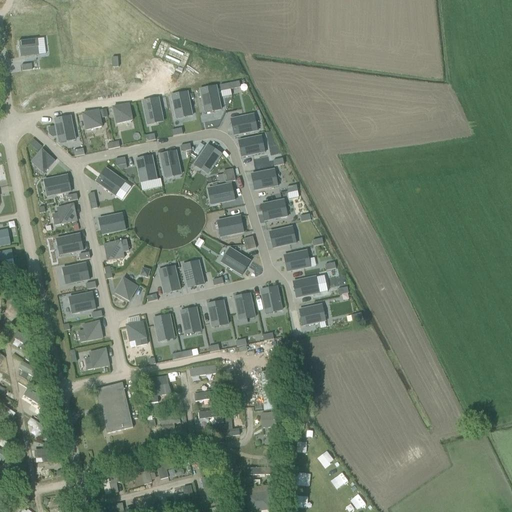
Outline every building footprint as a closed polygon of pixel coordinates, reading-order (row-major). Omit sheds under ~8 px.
[(39,0),(23,0),(29,10),(42,4),(39,0)] [(53,8),(53,16),(48,16),(48,24),(55,24),(55,31),(67,30),(66,7),(53,8)] [(70,51),(69,38),(58,39),(58,52),(70,51)] [(37,41),(19,43),(20,57),(38,55),(37,41)] [(112,80),(91,84),(94,95),(114,91),(112,80)] [(216,87),(200,90),(204,113),(213,111),(212,105),(220,103),(216,87)] [(187,93),(171,96),(176,119),(184,117),(183,111),(191,109),(187,93)] [(158,99),(142,102),(146,125),(155,123),(154,117),(162,115),(158,99)] [(129,105),(113,108),(116,124),(132,121),(129,105)] [(98,111),(83,115),(86,131),(102,127),(100,120),(98,112),(98,111)] [(248,116),(231,120),(234,136),(257,131),(256,124),(249,125),(248,116)] [(71,117),(54,121),(59,144),(68,142),(66,136),(74,134),(71,117)] [(182,129),(172,131),(173,137),(183,135),(182,129)] [(261,136),(238,141),(242,158),(258,154),(257,145),(263,144),(261,136)] [(33,139),(29,144),(33,147),(37,143),(33,139)] [(207,146),(194,165),(201,170),(205,165),(211,169),(221,155),(207,146)] [(31,164),(44,174),(54,161),(42,151),(31,164)] [(176,152),(160,156),(164,179),(173,177),(172,171),(180,169),(176,152)] [(152,157),(136,160),(140,183),(149,182),(148,175),(156,174),(152,157)] [(106,169),(96,183),(115,196),(120,189),(114,185),(119,178),(106,169)] [(233,170),(223,172),(224,178),(234,176),(233,170)] [(274,170),(251,175),(254,192),(271,188),(269,179),(275,178),(274,170)] [(67,175),(43,180),(45,189),(52,187),(54,196),(71,193),(67,175)] [(231,185),(209,189),(210,198),(217,197),(218,204),(235,201),(231,185)] [(77,194),(67,196),(68,203),(78,201),(77,194)] [(284,201),(261,206),(264,222),(281,219),(279,210),(285,209),(284,201)] [(59,214),(52,215),(54,226),(61,224),(76,221),(73,206),(58,209),(59,214)] [(115,215),(98,218),(102,236),(126,231),(124,222),(117,223),(115,215)] [(240,217),(217,222),(219,231),(226,229),(227,237),(244,233),(240,217)] [(292,228),(269,233),(273,250),(290,246),(288,237),(294,236),(292,228)] [(0,247),(11,247),(10,230),(0,230),(0,247)] [(80,235),(56,239),(58,248),(65,246),(67,255),(74,254),(83,252),(80,235)] [(252,237),(243,240),(245,246),(254,243),(252,237)] [(120,243),(105,246),(108,261),(123,258),(122,253),(129,252),(127,241),(120,243)] [(254,243),(245,246),(246,251),(256,248),(254,243)] [(230,250),(226,258),(231,261),(227,267),(241,276),(250,262),(230,250)] [(0,262),(5,262),(5,265),(14,265),(14,251),(0,251),(0,262)] [(307,252),(284,257),(287,273),(304,270),(302,261),(308,260),(307,252)] [(192,270),(184,272),(188,289),(204,285),(199,262),(190,264),(192,270)] [(86,264),(62,268),(64,277),(71,275),(73,284),(80,283),(89,281),(86,264)] [(143,268),(141,276),(149,278),(151,269),(143,268)] [(168,276),(160,278),(164,294),(180,291),(175,268),(166,270),(168,276)] [(316,278),(293,283),(297,299),(313,296),(311,287),(318,286),(316,278)] [(123,279),(114,293),(129,302),(138,287),(123,279)] [(277,287),(261,290),(265,314),(274,312),(273,306),(281,304),(277,287)] [(91,293),(68,298),(70,306),(77,305),(79,314),(86,312),(95,310),(91,293)] [(250,294),(234,297),(238,321),(247,319),(246,313),(254,311),(250,294)] [(156,295),(147,297),(148,303),(158,300),(156,295)] [(223,301),(207,305),(211,328),(220,326),(219,320),(227,318),(223,301)] [(322,306),(299,310),(302,327),(319,323),(317,315),(324,313),(322,306)] [(196,308),(180,312),(185,335),(194,333),(192,327),(200,325),(196,308)] [(169,315),(153,319),(158,342),(167,340),(165,334),(173,332),(169,315)] [(84,331),(78,332),(80,343),(86,341),(102,338),(99,323),(83,326),(84,331)] [(145,339),(142,323),(140,324),(128,326),(127,327),(130,342),(135,341),(136,348),(147,346),(145,339)] [(27,353),(33,343),(17,332),(13,339),(22,344),(19,349),(27,353)] [(273,333),(263,335),(264,342),(274,340),(273,333)] [(245,339),(235,342),(237,348),(246,346),(245,339)] [(218,345),(208,347),(209,353),(219,351),(218,345)] [(89,358),(84,359),(87,371),(92,370),(109,366),(106,350),(89,353),(90,358),(89,358)] [(217,365),(192,368),(193,385),(218,382),(217,365)] [(282,371),(260,373),(263,411),(285,410),(282,371)] [(166,378),(146,381),(149,404),(158,403),(157,397),(169,394),(166,378)] [(96,390),(107,434),(133,428),(122,384),(96,390)] [(21,399),(31,405),(28,409),(37,414),(44,402),(26,391),(21,399)] [(6,413),(9,409),(2,404),(0,406),(0,418),(10,426),(14,420),(6,413)] [(161,405),(153,406),(155,414),(162,413),(161,405)] [(223,417),(223,411),(198,413),(198,420),(212,419),(216,424),(223,424),(222,417),(223,417)] [(39,414),(36,420),(42,423),(45,417),(39,414)] [(278,414),(262,415),(263,429),(277,428),(277,433),(283,433),(283,425),(279,426),(278,414)] [(30,419),(28,424),(43,433),(46,428),(30,419)] [(171,428),(170,419),(162,421),(163,429),(171,428)] [(239,436),(240,430),(232,429),(233,421),(227,420),(225,435),(239,436)] [(56,450),(35,451),(35,458),(41,458),(43,463),(56,463),(56,450)] [(21,474),(25,467),(11,457),(0,473),(0,481),(3,484),(13,469),(21,474)] [(177,459),(156,464),(158,475),(159,480),(160,481),(168,478),(166,471),(179,467),(177,459)] [(148,467),(125,472),(126,482),(141,478),(143,486),(152,484),(148,467)] [(114,477),(114,473),(100,475),(104,496),(117,494),(115,484),(119,483),(118,477),(114,477)] [(183,511),(196,509),(190,487),(182,489),(185,503),(176,505),(177,511),(183,511)] [(329,494),(336,501),(344,494),(336,487),(329,494)] [(270,493),(246,496),(248,511),(258,511),(272,510),(270,493)] [(155,511),(154,502),(139,505),(140,511),(155,511)]
